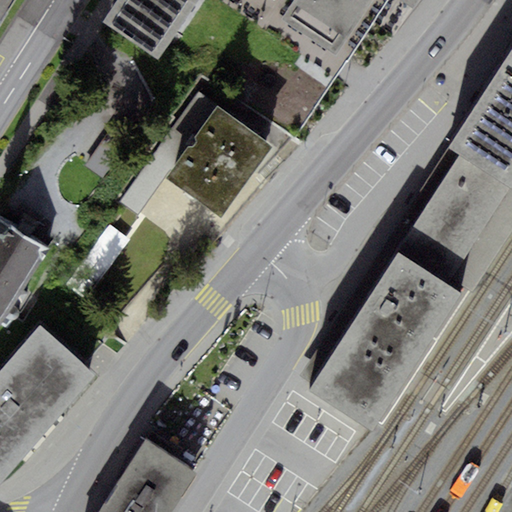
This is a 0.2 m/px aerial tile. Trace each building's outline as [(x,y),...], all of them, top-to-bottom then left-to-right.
[(0,0),(0,23),(15,0),(0,0)] [(418,0),(116,0),(103,21),(158,60),(197,0),(295,0),(280,18),(333,55),(375,0),(395,0),(412,10),(418,0)] [(510,189),(511,185),(511,49),(447,147),(458,155),(510,189)] [(198,86),(121,200),(139,211),(206,111),(205,110),(214,97),(198,86)] [(220,219),(273,145),(217,105),(164,178),(220,219)] [(462,260),(510,189),(458,155),(410,226),(462,260)] [(511,187),(508,193),(447,281),(466,295),(511,226),(511,187)] [(12,228),(0,220),(0,313),(43,247),(36,243),(45,228),(22,213),(12,228)] [(98,281),(128,238),(110,225),(80,268),(98,281)] [(372,428),(461,296),(398,254),(310,387),(372,428)] [(0,486),(97,376),(40,327),(0,372),(0,486)] [(170,511),(196,474),(146,441),(99,511),(170,511)]
